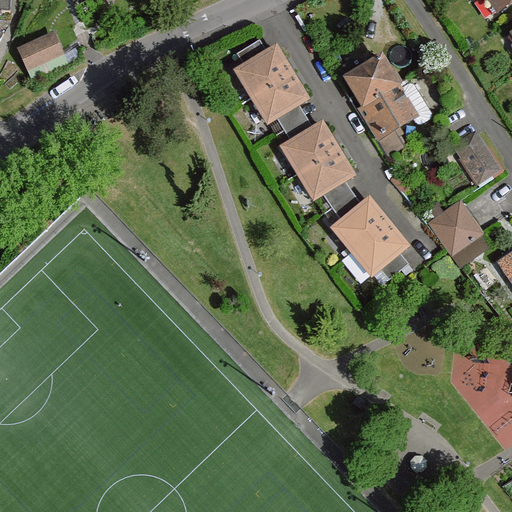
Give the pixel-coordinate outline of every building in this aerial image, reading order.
[(0,0),(0,13),(12,14),(12,0),(0,0)] [(511,0),(492,0),(500,12),(511,2),(511,0)] [(246,69),(269,55),(258,39),(235,52),(246,69)] [(52,40),(24,54),(30,66),(59,54),(52,40)] [(246,69),(239,73),(255,98),(293,75),(278,50),(269,55),(246,69)] [(65,66),(59,54),(30,66),(36,79),(65,66)] [(382,59),(348,80),(364,107),(396,87),(398,85),(382,59)] [(308,101),(293,75),(255,98),(270,124),(277,119),(299,106),(308,101)] [(411,85),(399,92),(415,117),(414,118),(418,125),(423,125),(432,120),(433,116),(414,85),(411,85)] [(399,92),(396,87),(364,107),(384,137),(414,118),(415,117),(399,92)] [(315,131),(299,106),(277,119),(293,145),(315,131)] [(293,145),(285,149),(301,174),(338,152),(323,127),(315,131),(293,145)] [(476,135),(458,148),(481,183),(498,171),(476,135)] [(338,152),(301,174),(316,199),(322,195),(344,182),(353,176),(338,152)] [(363,207),(344,182),(322,195),(343,224),(363,207)] [(389,224),(371,201),(363,207),(343,224),(336,230),(355,252),(389,224)] [(461,205),(433,225),(452,254),(482,233),(461,205)] [(407,247),(389,224),(355,252),(373,275),(379,270),(399,254),(407,247)] [(407,264),(399,254),(379,270),(389,280),(407,264)] [(511,258),(502,265),(511,278),(511,258)]
